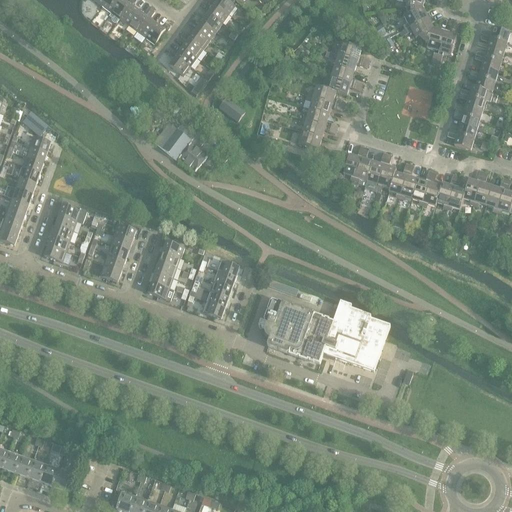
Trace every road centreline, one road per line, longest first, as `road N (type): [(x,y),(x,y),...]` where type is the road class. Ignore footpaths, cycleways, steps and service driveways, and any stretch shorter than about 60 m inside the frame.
road 1 (unclassified): [(511,350),(198,186),(0,29)]
road 2 (secondary): [(0,333),(448,490)]
road 3 (secondary): [(454,472),(212,382)]
road 4 (secondary): [(212,382),(0,310)]
road 5 (residential): [(433,161),(356,137),(374,60)]
road 6 (residential): [(476,20),(433,161)]
